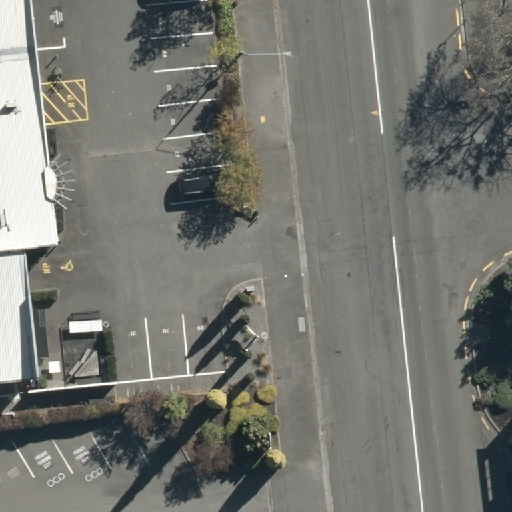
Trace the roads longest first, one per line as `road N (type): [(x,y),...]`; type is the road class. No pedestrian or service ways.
road 1 (tertiary): [(387,185),(423,511)]
road 2 (tertiary): [(367,0),(387,185)]
road 3 (unclassified): [(387,185),(511,172)]
